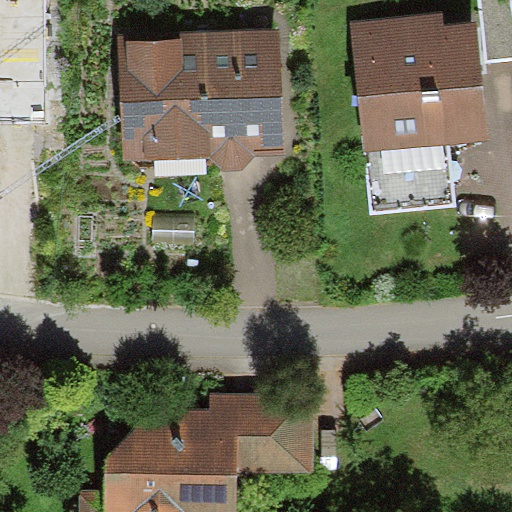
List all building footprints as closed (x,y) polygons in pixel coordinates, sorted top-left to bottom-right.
[(47,0),(0,0),(0,121),(48,121),(47,0)] [(511,33),(508,0),(471,0),(479,65),(511,61),(511,33)] [(430,11),(335,22),(350,142),(481,126),(468,22),(432,26),(430,11)] [(267,29),(97,32),(111,150),(194,148),(203,156),(225,157),(235,146),(274,144),(267,29)] [(139,405),(87,453),(89,488),(66,490),(67,511),(220,511),(220,462),(307,464),(304,391),(203,392),(206,408),(139,405)]
